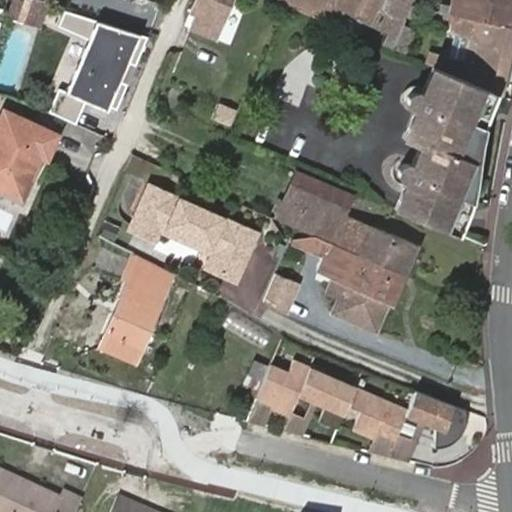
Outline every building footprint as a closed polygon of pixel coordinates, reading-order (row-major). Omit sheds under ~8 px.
[(41,17),(45,6),(26,0),(18,0),(15,9),(41,17)] [(213,40),(228,0),(195,0),(189,15),(196,17),(191,31),(213,40)] [(276,0),(275,3),(285,8),(316,20),(326,0),(276,0)] [(326,0),(316,20),(361,39),(367,26),(379,0),(326,0)] [(379,0),(367,26),(386,35),(401,0),(379,0)] [(396,40),(402,26),(411,7),(413,0),(401,0),(386,35),(396,40)] [(511,0),(450,0),(448,15),(511,29),(511,0)] [(40,24),(41,17),(15,9),(13,15),(40,24)] [(147,36),(64,9),(56,25),(88,38),(66,90),(57,87),(47,111),(74,122),(83,100),(107,110),(108,105),(116,108),(127,84),(118,80),(128,61),(134,65),(147,36)] [(429,68),(491,93),(503,99),(511,52),(511,29),(448,15),(425,10),(423,22),(447,28),(447,36),(452,37),(449,56),(427,52),(424,65),(429,68)] [(396,40),(392,48),(404,53),(413,31),(402,26),(396,40)] [(402,179),(390,206),(449,231),(471,179),(491,93),(429,68),(418,96),(415,95),(411,95),(408,97),(406,99),(405,103),(405,105),(407,109),(408,111),(411,111),(399,138),(416,147),(408,163),(405,163),(402,162),(400,163),(397,165),(395,170),(396,172),(397,176),(402,179)] [(197,94),(169,83),(162,102),(190,113),(197,94)] [(53,135),(3,112),(0,118),(0,190),(17,199),(37,156),(42,159),(53,135)] [(294,172),(274,218),(314,236),(403,274),(414,249),(366,226),(374,206),(294,172)] [(189,192),(152,175),(133,219),(158,230),(174,224),(205,238),(211,254),(204,267),(234,281),(260,224),(219,205),(217,210),(187,196),(189,192)] [(403,274),(314,236),(294,238),(292,245),(324,259),(318,271),(333,277),(327,294),(340,298),(332,315),(377,333),(403,274)] [(134,362),(174,274),(133,254),(122,280),(126,282),(98,347),(134,362)] [(297,284),(272,274),(260,302),(284,315),(297,284)] [(270,366),(257,395),(273,402),(291,408),(292,405),(297,395),(308,369),(292,363),(286,373),(270,366)] [(327,378),(308,369),(297,395),(320,406),(314,420),(338,426),(344,413),(318,401),(327,378)] [(354,389),(327,378),(318,401),(344,413),(346,407),(354,389)] [(385,402),(354,389),(346,407),(359,412),(356,418),(376,427),(385,402)] [(413,391),(405,411),(404,413),(435,427),(432,447),(439,449),(445,448),(450,447),(458,441),(462,437),(466,432),(467,423),(467,417),(468,413),(413,391)] [(257,395),(247,420),(263,424),(273,402),(257,395)] [(273,402),(263,424),(281,429),(291,408),(273,402)] [(376,427),(356,418),(352,429),(375,435),(378,429),(395,436),(396,433),(404,413),(405,411),(385,402),(376,427)] [(308,413),(292,405),(291,408),(281,429),(300,434),(308,413)] [(378,429),(375,435),(368,453),(386,457),(395,436),(378,429)] [(414,442),(396,433),(395,436),(386,457),(405,463),(414,442)] [(0,476),(27,488),(29,482),(0,469),(0,476)] [(75,511),(81,500),(61,491),(60,495),(29,482),(27,488),(0,476),(0,511),(75,511)] [(146,511),(117,499),(110,511),(146,511)]
